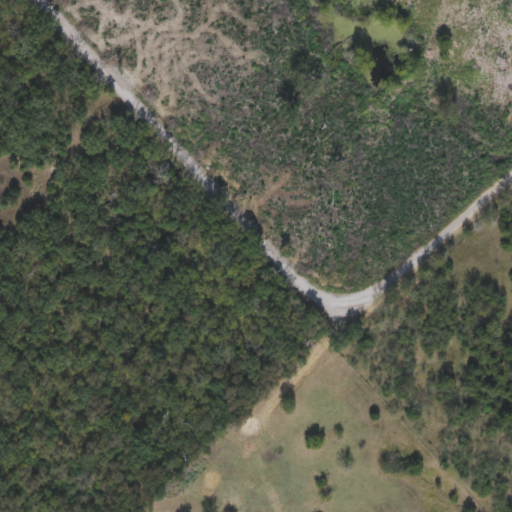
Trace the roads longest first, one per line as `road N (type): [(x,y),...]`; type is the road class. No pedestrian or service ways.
road 1 (residential): [(333,302),(307,291),(266,250),(37,0)]
road 2 (residential): [(333,302),(373,295),(511,175)]
